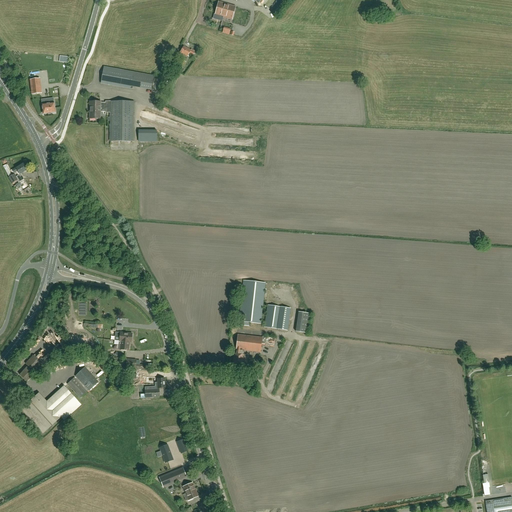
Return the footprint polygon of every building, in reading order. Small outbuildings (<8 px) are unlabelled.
[(235,6),(219,2),(215,15),(232,19),(235,6)] [(193,55),(195,52),(192,50),(191,51),(184,46),(180,53),(187,56),(189,53),(193,55)] [(153,76),(104,68),(101,83),(131,89),(131,86),(151,89),(153,76)] [(41,93),(39,79),(31,80),(33,94),(41,93)] [(46,98),(60,97),(60,89),(45,90),(46,98)] [(54,113),(55,111),(54,103),(46,104),(46,101),(42,102),(43,113),(44,114),(48,114),(51,114),(51,113),(54,113)] [(90,119),(100,119),(100,112),(106,112),(111,112),(111,141),(134,141),(134,101),(106,101),(106,103),(101,103),(101,102),(90,102),(90,119)] [(139,130),(139,141),(157,141),(157,130),(139,130)] [(20,174),(27,170),(23,164),(20,167),(19,166),(13,170),(14,173),(18,171),(20,174)] [(9,177),(12,176),(6,165),(3,166),(9,177)] [(21,174),(16,177),(14,174),(12,176),(9,177),(8,178),(12,184),(18,180),(20,182),(24,179),(21,174)] [(249,326),(249,323),(261,324),(265,283),(244,281),(239,325),(249,326)] [(267,305),(264,327),(287,331),(291,309),(267,305)] [(299,312),(296,332),(308,334),(311,314),(299,312)] [(132,334),(120,333),(115,332),(115,336),(120,337),(119,349),(129,351),(130,342),(131,342),(132,334)] [(247,357),(243,357),(244,351),(261,353),(261,345),(274,346),(275,338),(262,337),(238,335),(235,354),(234,353),(233,364),(246,365),(247,357)] [(25,364),(35,373),(43,364),(33,355),(25,364)] [(132,369),(147,370),(148,366),(136,365),(136,360),(126,359),(126,366),(132,367),(132,369)] [(329,376),(334,363),(328,360),(323,374),(329,376)] [(27,367),(20,375),(27,382),(34,374),(27,367)] [(89,391),(98,382),(94,378),(85,368),(76,377),(85,387),(85,386),(89,391)] [(275,390),(278,373),(272,372),(269,389),(275,390)] [(80,398),(87,391),(74,378),(67,384),(80,398)] [(159,388),(165,388),(165,379),(157,379),(157,383),(155,383),(155,387),(145,387),(145,390),(145,394),(140,395),(141,398),(159,397),(159,388)] [(47,402),(39,393),(21,410),(43,434),(61,418),(64,421),(81,405),(65,386),(47,402)] [(181,453),(187,451),(183,440),(177,442),(179,446),(180,450),(181,453)] [(163,456),(165,462),(173,460),(168,446),(160,449),(161,451),(156,453),(158,458),(163,456)] [(164,487),(187,478),(183,468),(160,478),(164,487)] [(189,500),(198,497),(192,483),(183,487),(189,500)] [(511,511),(511,498),(511,497),(485,501),(486,511),(511,511)]
